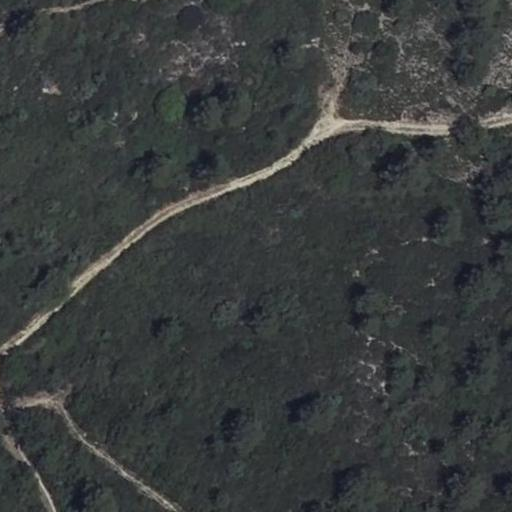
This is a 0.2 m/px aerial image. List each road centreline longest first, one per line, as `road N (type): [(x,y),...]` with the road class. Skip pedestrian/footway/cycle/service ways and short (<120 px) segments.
road 1 (track): [(511,116),(459,130),(330,125),(266,168),(155,222),(0,367)]
road 2 (track): [(180,511),(90,442),(0,402)]
